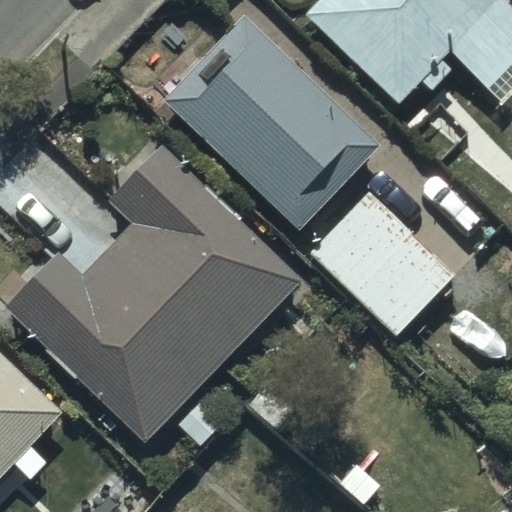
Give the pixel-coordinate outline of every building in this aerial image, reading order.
[(511,73),(511,39),(470,0),(333,0),(298,36),(390,123),(438,73),(477,110),(511,73)] [(378,158),(245,30),(166,111),(299,239),(378,158)] [(88,291),(60,266),(2,328),(145,459),(296,296),(157,169),(109,220),(133,242),(88,291)] [(459,285),(373,200),(316,257),(402,342),(459,285)] [(0,491),(60,427),(0,372),(0,491)]
